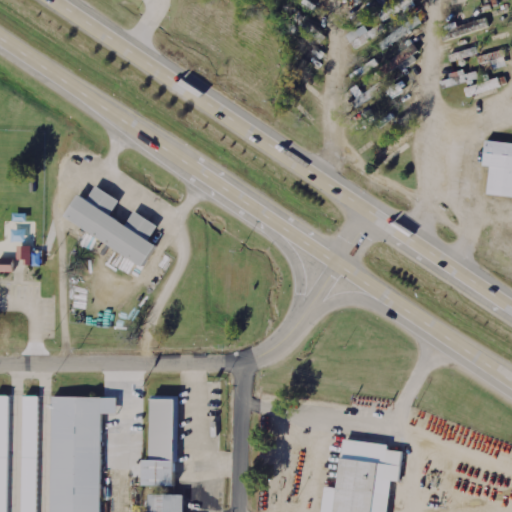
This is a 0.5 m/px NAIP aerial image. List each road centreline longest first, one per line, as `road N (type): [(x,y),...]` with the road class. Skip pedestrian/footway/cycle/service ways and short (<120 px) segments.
road 1 (trunk): [(0,39),(511,383)]
road 2 (trunk): [(511,306),(61,0)]
road 3 (tertiary): [(369,214),(306,317),(263,353),(240,362),(0,362)]
road 4 (trunk): [(122,121),(284,245),(299,292),(263,353)]
road 5 (tertiary): [(236,511),(240,362)]
